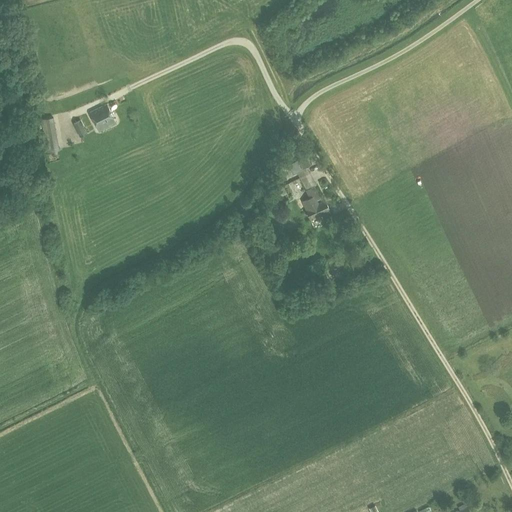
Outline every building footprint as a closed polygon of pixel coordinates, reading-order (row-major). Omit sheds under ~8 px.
[(90,113),(99,131),(116,123),(108,105),(90,113)] [(42,120),(47,150),(59,148),(54,118),(42,120)] [(73,123),(80,137),(87,133),(81,119),(73,123)] [(301,159),(290,164),(294,173),(297,172),(307,167),(311,163),(304,151),(299,153),(301,159)] [(300,178),(310,173),(307,167),(297,172),(300,178)] [(303,184),(313,179),(310,173),(300,178),(303,184)] [(313,179),(303,184),(306,190),(316,184),(313,179)] [(269,185),(264,188),(269,197),(274,194),(269,185)] [(277,197),(286,193),(282,186),(274,190),(277,197)] [(303,201),(307,210),(306,210),(310,219),(330,210),(326,201),(319,204),(316,199),(320,198),(314,186),(307,189),(311,197),(303,201)] [(456,511),(470,511),(469,509),(473,507),(469,501),(458,507),(460,510),(456,511)]
